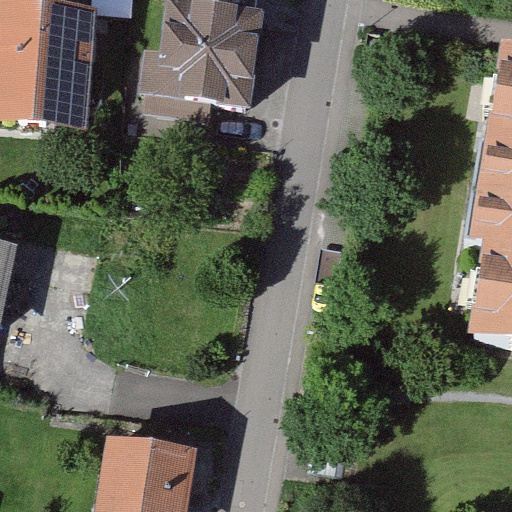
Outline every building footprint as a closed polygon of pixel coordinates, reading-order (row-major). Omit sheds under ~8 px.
[(100,0),(100,18),(137,18),(137,0),(100,0)] [(251,0),(170,0),(169,13),(151,11),(138,113),(235,125),(251,0)] [(82,26),(0,20),(0,131),(74,136),(82,26)] [(511,69),(488,65),(441,347),(511,359),(511,69)] [(0,326),(14,257),(0,254),(0,326)] [(182,511),(190,463),(104,449),(93,511),(182,511)]
